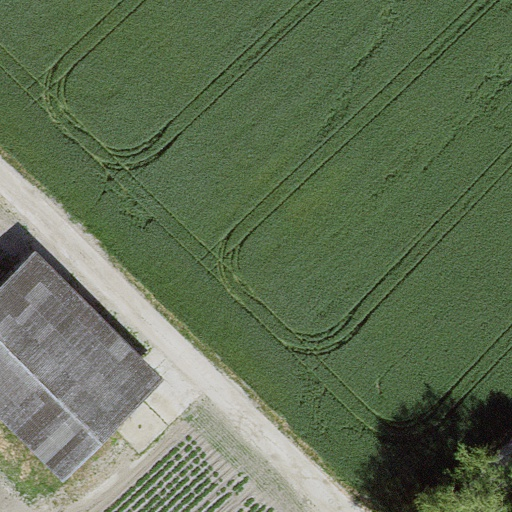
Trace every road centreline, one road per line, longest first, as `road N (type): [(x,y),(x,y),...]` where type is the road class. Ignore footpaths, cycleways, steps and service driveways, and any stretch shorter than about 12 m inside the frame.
road 1 (track): [(333,511),(0,181)]
road 2 (track): [(511,418),(425,511)]
